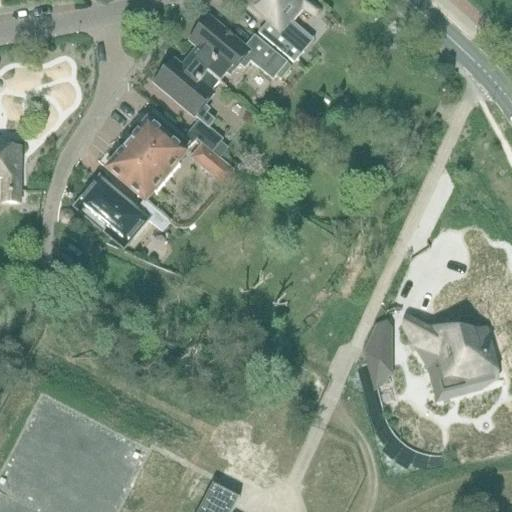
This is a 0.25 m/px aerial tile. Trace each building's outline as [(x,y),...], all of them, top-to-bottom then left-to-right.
[(248,0),(246,3),(269,23),(258,36),(294,65),(304,53),(303,34),(289,21),(302,5),(304,3),(303,3),(299,0),(248,0)] [(246,51),(222,30),(212,23),(193,46),(201,52),(193,61),(190,58),(189,59),(220,84),(237,64),(240,67),(240,66),(244,69),(246,69),(249,65),(272,85),(288,66),(256,39),(246,51)] [(203,105),(220,84),(189,59),(192,62),(184,72),(177,65),(158,88),(167,96),(199,123),(189,135),(213,155),(224,141),(201,122),(210,111),(203,105)] [(185,157),(157,133),(148,125),(132,144),(129,142),(122,151),(125,153),(109,172),(118,180),(144,203),(145,204),(145,203),(185,157)] [(0,181),(2,182),(1,206),(21,206),(21,149),(0,148),(0,181)] [(235,175),(203,149),(196,156),(206,164),(202,169),(215,180),(219,175),(228,183),(235,175)] [(137,212),(110,189),(101,182),(77,209),(124,248),(147,221),(162,234),(170,224),(145,203),(145,204),(144,203),(137,212)] [(409,320),(402,331),(408,340),(416,352),(426,368),(429,373),(436,399),(437,402),(438,402),(437,398),(450,395),(451,399),(452,399),(451,395),(458,393),(459,397),(461,396),(460,392),(467,391),(468,394),(469,394),(468,390),(483,386),(484,390),(485,390),(484,386),(498,382),(485,334),(453,342),(451,333),(428,331),(409,320)] [(380,328),(367,357),(371,371),(389,375),(389,329),(380,328)] [(233,511),(240,500),(213,486),(199,511),(233,511)]
